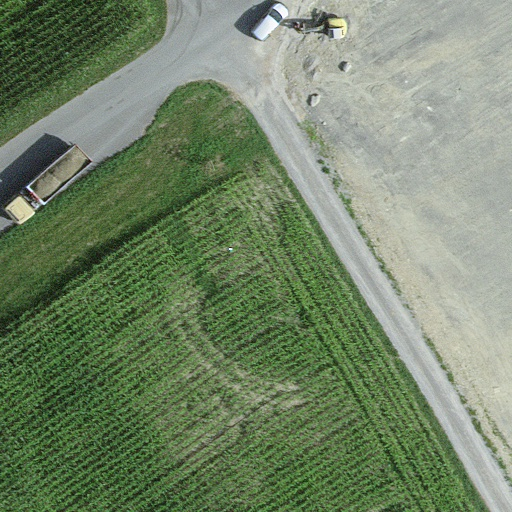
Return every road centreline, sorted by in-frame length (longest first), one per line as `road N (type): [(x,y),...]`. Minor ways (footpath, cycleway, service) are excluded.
road 1 (track): [(511,490),(223,3)]
road 2 (track): [(0,163),(223,3)]
